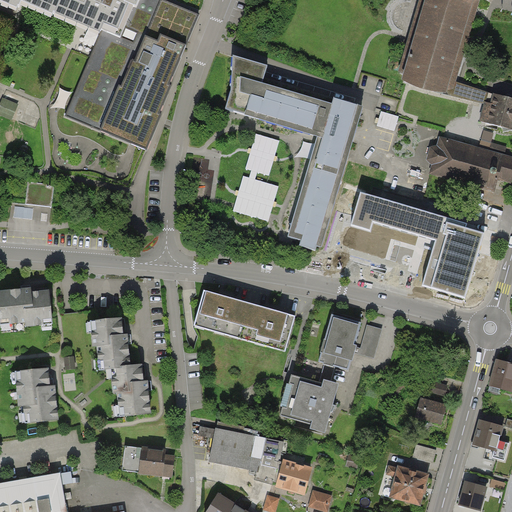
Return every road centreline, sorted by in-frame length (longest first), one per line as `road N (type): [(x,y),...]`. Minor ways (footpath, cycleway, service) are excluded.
road 1 (residential): [(166,260),(322,283),(477,325)]
road 2 (residential): [(166,260),(178,133),(224,0)]
road 3 (residential): [(166,260),(187,511)]
road 4 (tertiary): [(441,511),(487,343)]
road 5 (residential): [(0,253),(166,260)]
